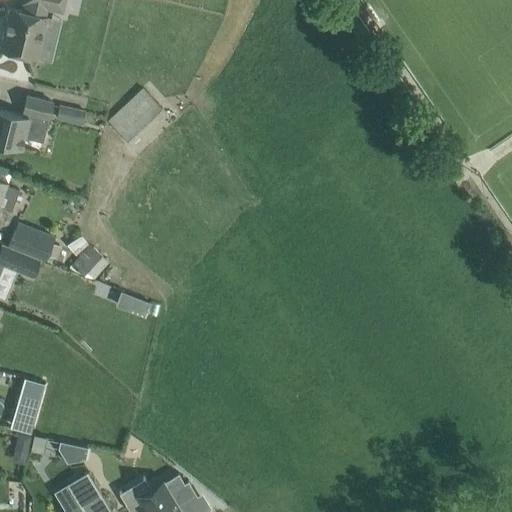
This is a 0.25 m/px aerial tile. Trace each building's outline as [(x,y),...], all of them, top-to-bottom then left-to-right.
[(10,6),(0,48),(36,56),(52,61),(57,35),(42,31),(46,15),(44,14),(46,6),(62,10),(64,0),(23,0),(23,1),(25,1),(23,9),(10,6)] [(107,118),(126,138),(162,105),(143,84),(107,118)] [(52,100),(46,99),(27,94),(23,109),(28,111),(27,115),(0,108),(0,140),(24,146),(26,136),(43,140),(52,100)] [(60,101),(56,115),(81,122),(85,108),(60,101)] [(0,225),(6,227),(13,209),(10,208),(0,204),(0,197),(6,183),(7,181),(0,178),(0,225)] [(8,242),(8,243),(42,258),(45,259),(48,253),(53,240),(55,234),(18,219),(8,242)] [(0,273),(4,264),(33,277),(42,258),(8,243),(8,242),(3,240),(0,246),(0,273)] [(93,245),(72,269),(94,277),(109,259),(93,245)] [(135,295),(129,309),(145,315),(150,301),(135,295)] [(25,376),(20,393),(40,399),(44,381),(25,376)] [(18,431),(17,439),(20,443),(29,445),(31,434),(18,431)] [(34,433),(30,448),(43,451),(47,435),(34,433)] [(60,439),(58,447),(67,461),(85,457),(88,445),(60,439)] [(110,511),(113,510),(88,468),(66,481),(67,482),(85,511),(110,511)] [(151,486),(137,494),(143,503),(146,508),(144,509),(145,511),(185,511),(180,503),(197,492),(188,477),(184,479),(178,469),(151,486)]
